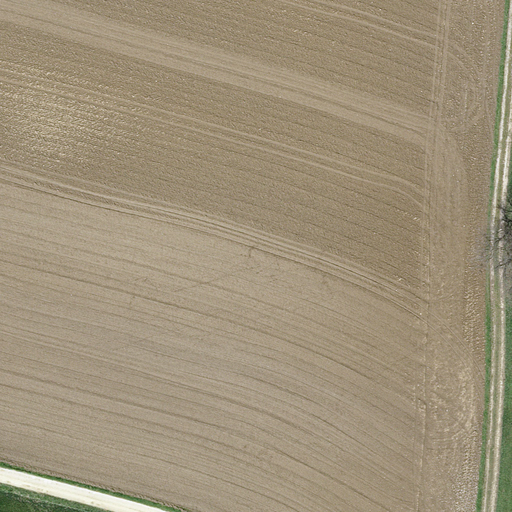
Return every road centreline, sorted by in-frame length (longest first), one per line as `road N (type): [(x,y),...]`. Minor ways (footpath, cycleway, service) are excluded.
road 1 (track): [(511,64),(490,511)]
road 2 (track): [(0,478),(130,511)]
